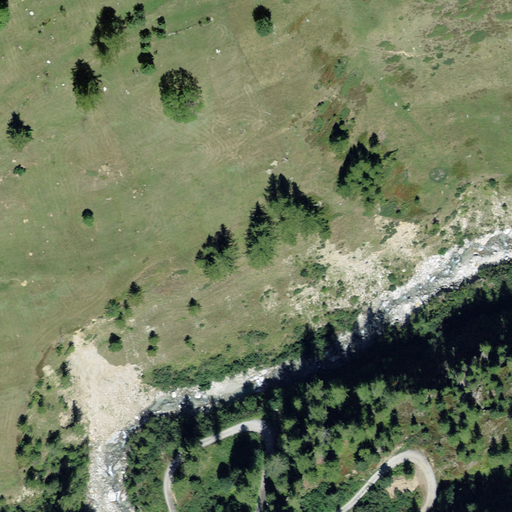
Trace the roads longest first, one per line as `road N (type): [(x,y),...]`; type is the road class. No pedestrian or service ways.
road 1 (track): [(171,511),(168,476),(183,452),(266,421),(273,433),(259,511)]
road 2 (track): [(339,511),(388,465),(409,456),(431,483),(424,511)]
